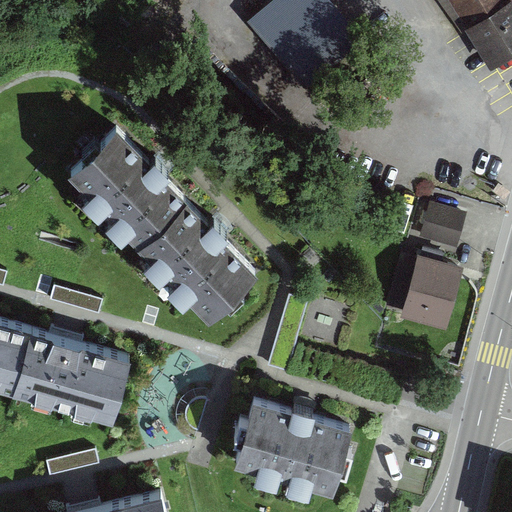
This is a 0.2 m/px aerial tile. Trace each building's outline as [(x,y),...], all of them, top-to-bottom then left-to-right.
[(365,33),(336,0),(268,0),(250,15),(307,82),(365,33)] [(511,0),(454,0),(469,22),(494,59),(511,47),(511,0)] [(256,267),(121,125),(65,179),(200,320),(256,267)] [(469,211),(430,199),(420,233),(459,244),(469,211)] [(458,266),(408,254),(395,309),(444,321),(458,266)] [(289,291),(274,362),(292,366),(306,295),(289,291)] [(0,314),(0,383),(12,387),(31,324),(0,314)] [(31,324),(12,387),(113,416),(131,353),(31,324)] [(352,425),(252,397),(234,462),(333,491),(352,425)] [(55,469),(102,456),(99,445),(52,458),(55,469)] [(167,511),(162,488),(65,511),(167,511)]
